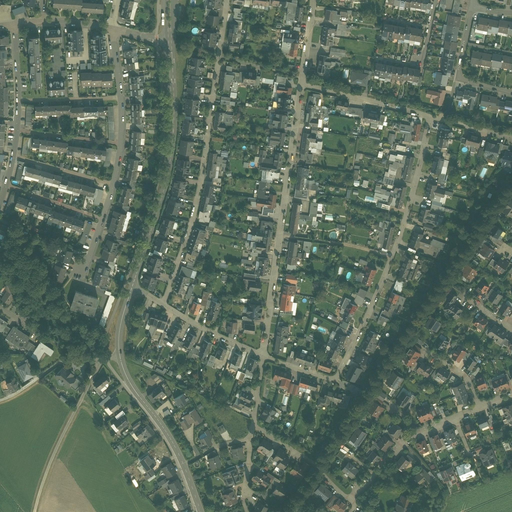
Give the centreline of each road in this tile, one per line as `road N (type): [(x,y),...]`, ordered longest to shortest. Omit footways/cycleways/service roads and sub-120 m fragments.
road 1 (residential): [(262,356),(332,379),(391,258),(429,117)]
road 2 (residential): [(300,84),(262,356)]
road 3 (residential): [(163,304),(192,222),(219,55)]
road 4 (secondary): [(133,286),(171,154),(169,43)]
road 5 (secondary): [(200,511),(172,441),(130,385),(119,355)]
road 6 (track): [(98,361),(34,511)]
road 7 (residential): [(300,84),(429,117)]
road 8 (residential): [(119,355),(65,360),(0,399)]
road 9 (residential): [(472,7),(458,78),(511,93)]
